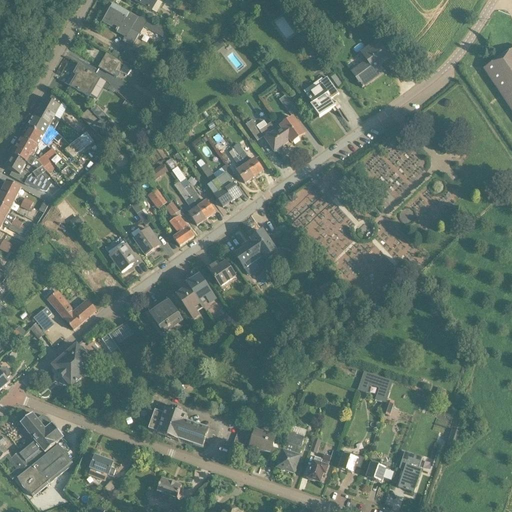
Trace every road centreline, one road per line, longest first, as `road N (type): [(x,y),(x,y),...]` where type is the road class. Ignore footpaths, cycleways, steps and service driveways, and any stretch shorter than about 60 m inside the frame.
road 1 (unclassified): [(12,397),(104,313),(448,65),(492,0)]
road 2 (unclassified): [(341,511),(12,397)]
road 3 (tertiary): [(0,156),(86,0)]
